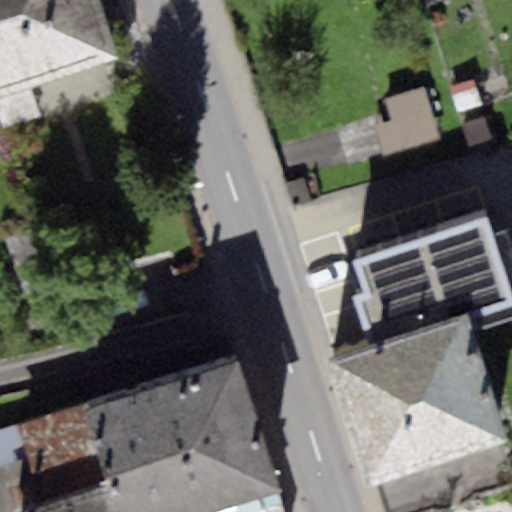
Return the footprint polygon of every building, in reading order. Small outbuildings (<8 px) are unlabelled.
[(0,0),(0,100),(117,61),(96,0),(0,0)] [(392,122),(374,128),(382,154),(437,136),(422,89),(385,101),(392,122)] [(355,299),(371,348),(465,317),(510,302),(494,253),(482,217),(357,259),(369,294),(355,299)] [(371,348),(326,363),(368,492),(507,447),(465,317),(371,348)] [(237,364),(84,412),(109,487),(117,511),(221,511),(278,494),(237,364)] [(45,507),(109,487),(84,412),(82,404),(18,425),(45,507)] [(45,507),(29,511),(117,511),(109,487),(45,507)]
